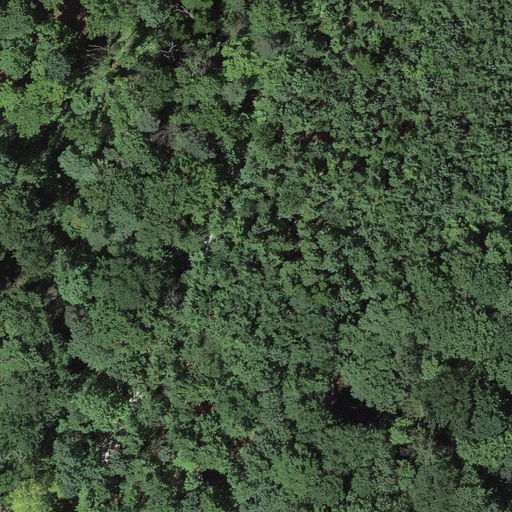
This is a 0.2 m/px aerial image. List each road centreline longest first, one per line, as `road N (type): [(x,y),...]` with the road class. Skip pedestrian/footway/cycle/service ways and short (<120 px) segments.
road 1 (track): [(69,511),(316,0)]
road 2 (track): [(263,511),(362,357),(375,255),(413,153),(414,72),(396,0)]
